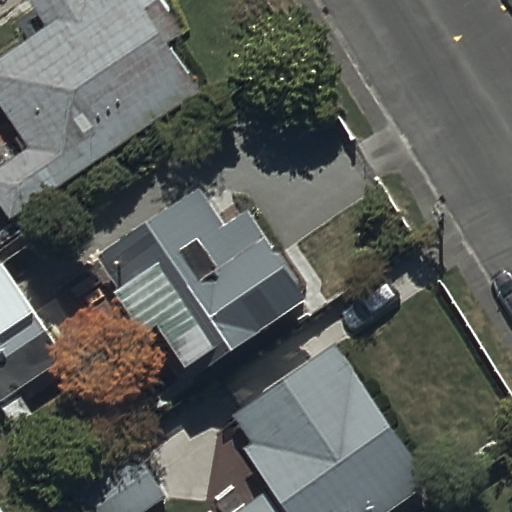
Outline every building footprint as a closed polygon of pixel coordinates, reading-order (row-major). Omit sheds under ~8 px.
[(38,0),(54,25),(28,42),(0,58),(0,102),(9,116),(30,147),(16,155),(0,164),(0,200),(15,224),(209,95),(175,43),(180,35),(189,21),(172,0),(38,0)] [(201,194),(98,261),(124,302),(120,305),(148,349),(155,344),(190,397),(317,314),(253,217),(227,234),(201,194)] [(66,363),(0,267),(0,406),(18,432),(34,421),(18,397),(66,363)] [(275,495),(252,511),(405,511),(432,492),(332,356),(237,424),(257,451),(248,458),(275,495)] [(155,511),(169,502),(133,450),(68,495),(80,511),(155,511)]
